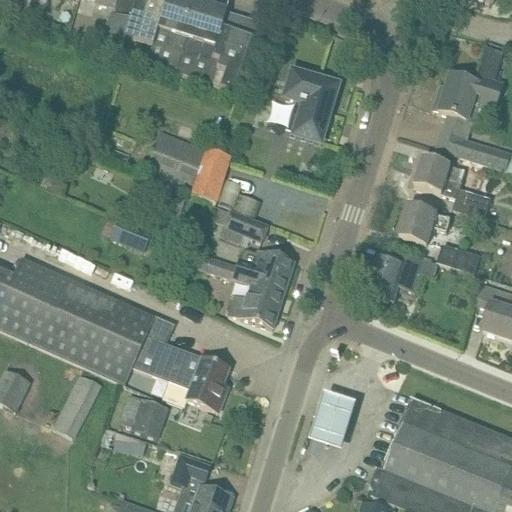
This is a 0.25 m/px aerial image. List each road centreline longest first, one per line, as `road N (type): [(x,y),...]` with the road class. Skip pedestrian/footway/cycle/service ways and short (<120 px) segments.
road 1 (tertiary): [(329,329),(332,276),(391,81),(372,29)]
road 2 (tertiary): [(259,511),(313,343),(329,329)]
road 3 (tertiary): [(511,394),(379,339),(329,329)]
road 4 (residential): [(511,31),(396,0)]
